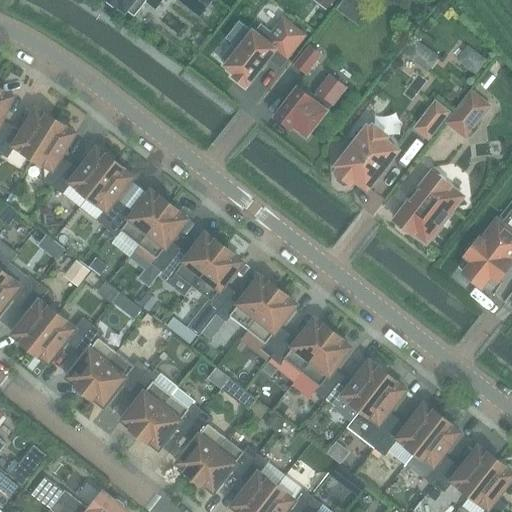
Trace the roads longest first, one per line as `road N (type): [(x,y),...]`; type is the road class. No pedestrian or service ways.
road 1 (residential): [(0,27),(76,70),(511,412)]
road 2 (residential): [(162,511),(0,378)]
